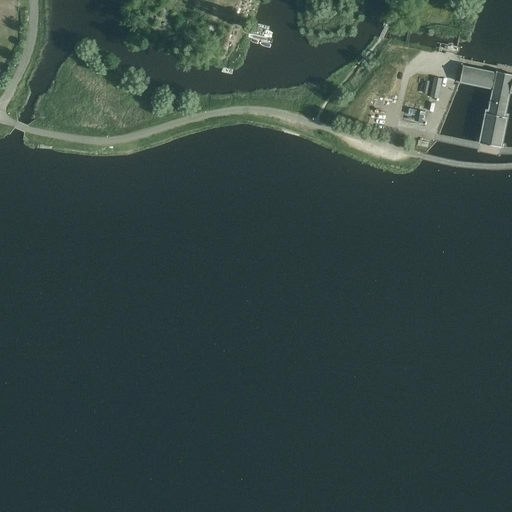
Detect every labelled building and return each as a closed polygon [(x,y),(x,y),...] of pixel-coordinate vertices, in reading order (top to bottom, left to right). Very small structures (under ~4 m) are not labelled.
[(217,0),(212,19),(233,25),(240,0),(217,0)] [(161,9),(162,4),(160,4),(159,5),(156,6),(155,7),(153,9),(152,11),(151,13),(150,15),(150,18),(151,20),(152,23),(154,25),(156,26),(158,27),(161,28),(163,28),(162,23),(160,23),(159,23),(158,23),(156,22),(155,21),(155,20),(154,18),(154,17),(154,16),(154,15),(154,14),(155,13),(156,12),(157,11),(157,10),(159,9),(160,9),(161,9)] [(167,14),(167,15),(168,15),(168,14),(167,13),(167,12),(166,10),(164,10),(163,9),(162,9),(163,4),(162,4),(161,9),(160,9),(159,9),(157,10),(157,11),(156,12),(155,13),(154,14),(154,15),(154,16),(154,17),(154,18),(155,20),(155,21),(156,22),(158,23),(159,23),(160,23),(162,23),(163,28),(163,29),(164,29),(163,23),(164,23),(165,22),(166,21),(167,20),(168,19),(168,17),(167,17),(166,18),(166,19),(165,20),(164,21),(163,21),(162,22),(161,22),(160,22),(159,21),(158,21),(157,20),(157,19),(156,18),(156,17),(156,16),(156,15),(156,13),(157,12),(158,11),(159,11),(160,11),(161,10),(162,10),(163,11),(164,11),(165,12),(166,13),(166,14),(167,14)] [(169,21),(170,20),(171,18),(171,16),(170,14),(170,13),(169,11),(168,9),(166,8),(165,7),(165,4),(163,4),(162,9),(163,9),(164,10),(166,10),(167,12),(167,13),(168,14),(168,15),(168,16),(168,17),(168,19),(167,20),(166,21),(165,22),(164,23),(163,23),(164,29),(166,28),(165,25),(167,23),(168,22),(169,21)] [(486,109),(479,142),(502,147),(508,114),(506,113),(510,93),(511,93),(511,74),(496,71),(496,72),(463,65),(459,82),(492,89),(488,110),(486,109)] [(438,98),(442,79),(434,77),(430,96),(438,98)]
